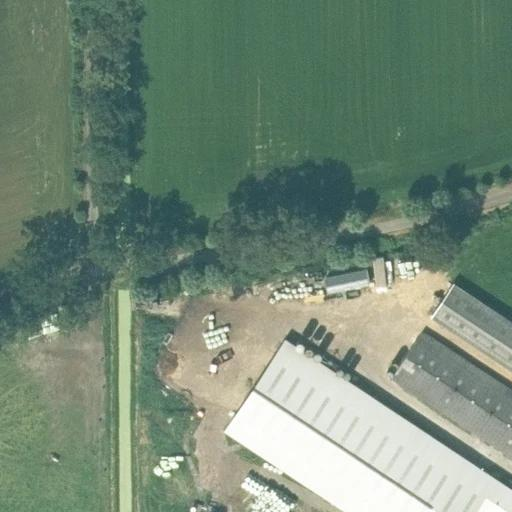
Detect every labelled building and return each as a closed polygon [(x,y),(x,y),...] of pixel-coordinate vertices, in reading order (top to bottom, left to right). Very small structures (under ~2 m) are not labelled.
[(365,300),(427,284),(420,256),(346,275),(350,290),(362,287),(365,300)] [(432,314),(511,367),(511,321),(453,283),(432,314)] [(392,376),(511,455),(511,391),(422,332),(392,376)] [(511,489),(286,338),(226,428),(352,511),(510,511),(511,510),(511,489)] [(165,409),(172,409),(172,355),(154,355),(154,390),(165,390),(165,409)] [(274,511),(307,511),(283,498),(274,511)]
